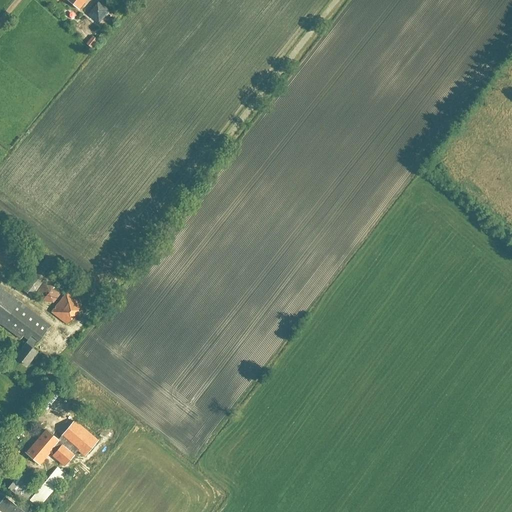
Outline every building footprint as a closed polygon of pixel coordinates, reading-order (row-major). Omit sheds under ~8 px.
[(67,0),(79,9),(86,0),(67,0)] [(111,10),(100,0),(88,15),(99,24),(111,10)] [(32,298),(57,266),(46,258),(47,257),(39,251),(14,283),(32,298)] [(53,303),(61,294),(57,283),(45,281),(37,291),(41,301),(53,303)] [(27,365),(37,351),(33,348),(39,341),(40,342),(51,326),(0,288),(0,322),(2,325),(21,339),(24,334),(30,338),(26,343),(26,344),(16,357),(27,365)] [(51,312),(67,325),(82,305),(66,293),(51,312)] [(105,405),(122,420),(125,417),(108,402),(105,405)] [(46,431),(26,453),(40,464),(49,453),(64,466),(74,454),(72,453),(76,449),(84,456),(97,441),(74,421),(61,437),(63,438),(60,442),(46,431)]
